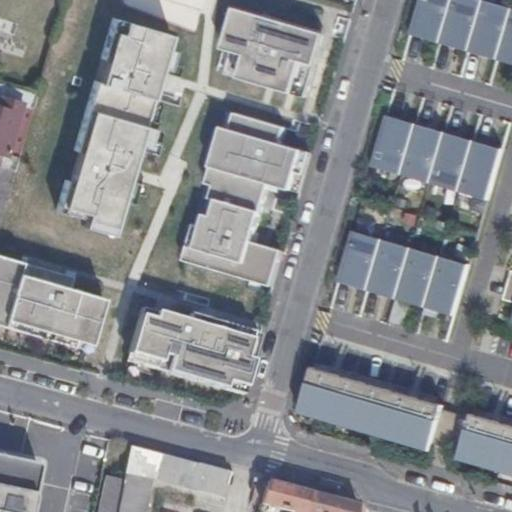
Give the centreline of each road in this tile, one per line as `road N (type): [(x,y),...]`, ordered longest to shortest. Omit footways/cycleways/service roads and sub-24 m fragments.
road 1 (residential): [(260,447),(388,0)]
road 2 (residential): [(0,390),(229,449),(260,447)]
road 3 (residential): [(260,447),(361,476),(379,496),(436,511)]
